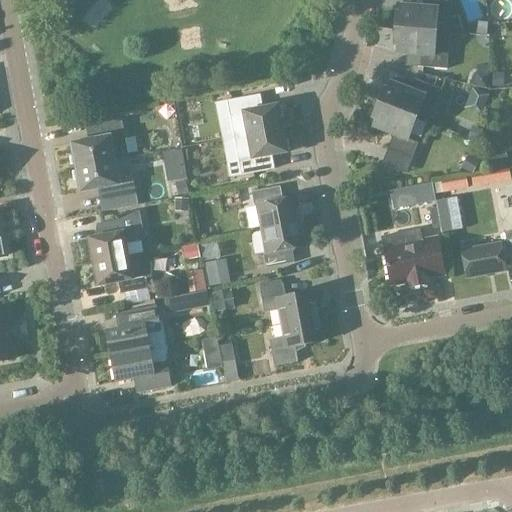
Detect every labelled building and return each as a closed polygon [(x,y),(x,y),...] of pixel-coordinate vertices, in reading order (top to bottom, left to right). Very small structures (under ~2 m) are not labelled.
[(394,30),(435,32),(436,19),(446,20),(447,0),(422,0),(422,7),(400,6),(399,14),(395,13),(394,30)] [(435,33),(435,32),(394,30),(393,46),(397,46),(396,54),(418,55),(417,67),(446,69),(449,34),(435,33)] [(377,104),(416,118),(421,106),(433,111),(441,90),(414,79),(410,90),(389,82),(387,90),(383,88),(377,104)] [(282,130),(277,106),(256,110),(253,96),(226,101),(233,139),(282,130)] [(407,140),(416,118),(377,104),(371,119),(375,120),(372,127),(392,135),(387,149),(412,159),(417,144),(407,140)] [(128,158),(125,141),(121,120),(94,125),(96,139),(71,144),(75,168),(128,158)] [(268,171),(265,157),(286,153),(282,130),(233,139),(240,176),(268,171)] [(128,158),(75,168),(80,193),(105,188),(108,201),(135,195),(128,158)] [(261,231),(299,224),(294,198),(285,200),(281,197),(279,187),(251,193),(254,206),(257,206),(261,231)] [(414,195),(415,215),(434,215),(434,195),(414,195)] [(127,256),(125,243),(144,239),(139,211),(118,215),(119,220),(100,224),(102,237),(85,240),(88,252),(91,252),(93,263),(127,256)] [(299,224),(261,231),(266,254),(263,255),(265,268),(294,263),(292,253),(294,249),(304,247),(299,224)] [(461,252),(466,278),(505,271),(503,260),(511,258),(511,231),(504,233),(506,244),(461,252)] [(444,275),(437,238),(420,241),(421,245),(413,247),(410,232),(381,237),(390,286),(405,283),(407,289),(430,285),(428,278),(444,275)] [(127,256),(93,263),(95,274),(92,275),(94,287),(118,282),(120,294),(147,289),(145,277),(149,276),(149,254),(151,254),(151,252),(127,257),(127,256)] [(206,291),(220,290),(219,269),(204,270),(206,291)] [(282,325),(317,318),(312,293),(285,298),(282,284),(259,289),(263,313),(279,310),(282,325)] [(167,347),(162,321),(158,322),(155,309),(116,316),(118,329),(106,332),(111,357),(148,350),(167,347)] [(0,361),(13,359),(4,310),(0,310),(0,361)] [(317,318),(282,325),(284,337),(268,340),(273,367),(297,362),(294,347),(321,342),(317,318)] [(234,361),(231,344),(219,346),(222,363),(234,361)] [(170,387),(165,363),(166,363),(166,347),(167,347),(148,350),(111,357),(115,383),(134,379),(136,393),(170,387)]
